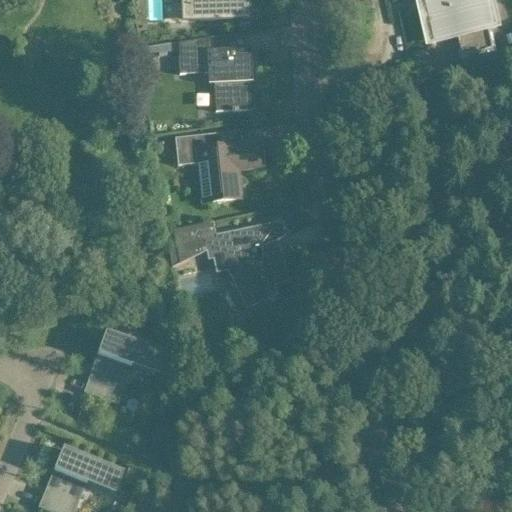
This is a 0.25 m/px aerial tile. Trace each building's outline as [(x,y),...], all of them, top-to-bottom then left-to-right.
[(190,0),(190,3),(187,3),(188,10),(190,10),(191,22),(199,22),(199,23),(250,21),(249,0),(190,0)] [(504,31),(496,0),(441,0),(442,2),(427,6),(427,3),(425,4),(434,43),(458,38),(461,52),(462,52),(464,57),(469,56),(469,58),(489,53),(489,52),(495,51),(491,33),(504,31)] [(211,39),(178,44),(179,75),(206,74),(207,85),(214,85),(216,113),(231,113),(231,115),(237,115),(237,112),(253,111),(251,82),(247,82),(247,72),(251,72),(250,50),(212,52),(211,39)] [(221,148),(219,135),(174,139),(177,167),(205,164),(209,204),(220,203),(240,201),(237,172),(263,169),(260,144),(221,148)] [(246,310),(259,303),(274,296),(271,285),(285,282),(279,252),(274,253),(272,245),(285,239),(285,238),(282,240),(279,224),(277,224),(278,226),(258,230),(228,236),(211,239),(208,224),(179,230),(179,229),(172,231),(175,248),(169,249),(171,269),(205,252),(207,261),(212,260),(215,274),(227,272),(246,310)] [(89,378),(83,394),(106,402),(117,406),(122,391),(117,389),(125,367),(130,368),(154,376),(156,369),(157,369),(161,357),(162,354),(110,336),(104,334),(97,357),(102,359),(94,380),(89,378)] [(44,494),(38,509),(45,511),(75,511),(77,508),(72,506),(81,484),(86,486),(86,485),(109,495),(112,487),(113,488),(118,476),(119,474),(62,450),(61,452),(53,472),(58,475),(50,496),(44,494)]
